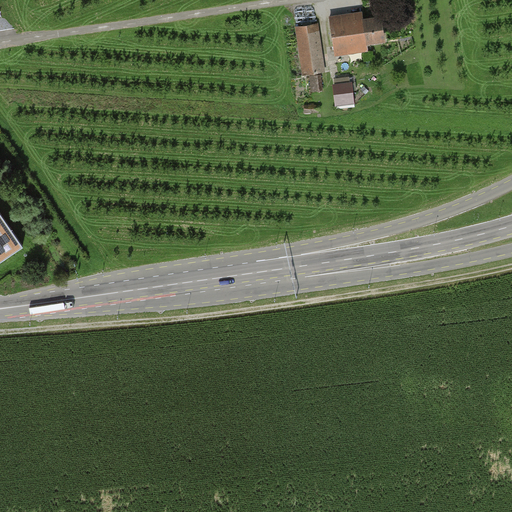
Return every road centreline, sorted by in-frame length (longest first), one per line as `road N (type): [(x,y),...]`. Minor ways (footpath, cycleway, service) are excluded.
road 1 (track): [(0,332),(237,312),(511,267)]
road 2 (primary): [(511,186),(386,233),(56,301)]
road 3 (primary): [(56,301),(396,253),(511,228)]
road 4 (primary): [(56,301),(216,295),(511,250)]
road 5 (residential): [(0,43),(292,0)]
